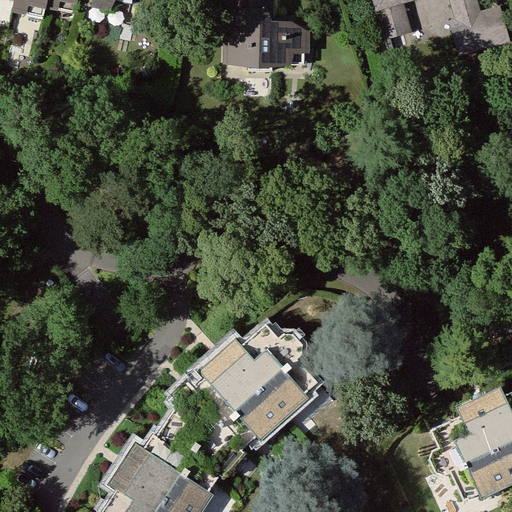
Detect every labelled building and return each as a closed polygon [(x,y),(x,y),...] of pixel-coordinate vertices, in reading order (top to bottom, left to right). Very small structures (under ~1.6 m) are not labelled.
[(27,3),(43,6),(44,0),(11,0),(9,10),(25,13),(27,3)] [(62,0),(77,3),(77,0),(44,0),(43,6),(58,9),(59,0),(62,0)] [(111,0),(90,0),(90,5),(110,9),(111,0)] [(273,17),(272,0),(236,0),(236,7),(227,7),(224,62),(289,63),(293,51),(309,51),(308,30),(290,19),(273,17)] [(372,0),(384,39),(412,31),(403,1),(406,0),(449,0),(455,20),(451,21),(460,53),(508,39),(498,8),(481,13),(476,0),(372,0)] [(197,370),(203,378),(255,436),(258,440),(306,396),(302,392),(316,381),(294,357),(300,352),(300,343),(291,333),(281,333),(276,337),(263,323),(239,344),(233,338),(197,370)] [(173,407),(154,436),(218,474),(222,478),(243,453),(240,450),(255,436),(203,378),(191,388),(184,382),(169,394),(173,397),(168,402),(173,407)] [(511,390),(504,394),(500,386),(457,407),(461,415),(430,429),(438,446),(431,450),(429,458),(436,472),(443,474),(450,471),(464,500),(478,493),(481,498),(511,483),(511,390)] [(100,511),(199,511),(211,495),(205,491),(218,474),(154,436),(150,433),(140,448),(133,444),(109,482),(118,487),(100,511)]
